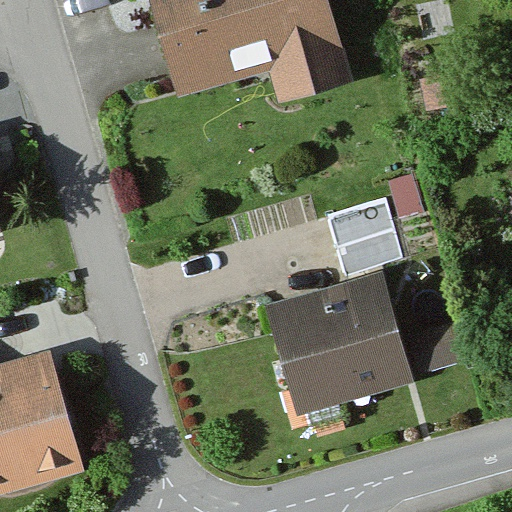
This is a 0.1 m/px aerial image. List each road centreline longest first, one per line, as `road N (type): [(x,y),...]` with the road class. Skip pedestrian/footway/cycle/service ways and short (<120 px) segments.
road 1 (residential): [(173,511),(20,2)]
road 2 (unclassified): [(511,444),(317,500)]
